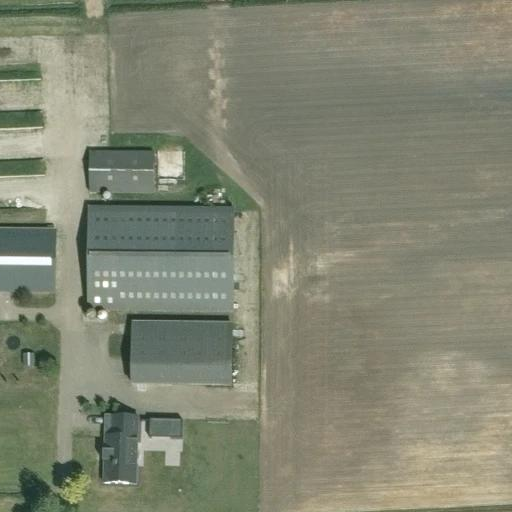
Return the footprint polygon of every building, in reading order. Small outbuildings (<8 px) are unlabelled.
[(92,75),(93,88),(110,86),(109,73),(92,75)] [(44,76),(0,77),(0,110),(46,109),(44,76)] [(0,158),(29,157),(28,130),(47,130),(47,120),(2,121),(2,133),(0,133),(0,158)] [(154,156),(90,156),(90,196),(154,196),(154,156)] [(0,204),(9,204),(8,188),(0,188),(0,204)] [(234,212),(218,212),(90,212),(90,313),(218,313),(235,313),(234,212)] [(0,233),(0,295),(56,295),(56,234),(0,233)] [(132,385),(232,386),(233,326),(132,325),(132,385)] [(23,355),(23,368),(35,367),(34,355),(23,355)] [(104,485),(136,486),(137,419),(112,419),(112,440),(105,440),(104,485)] [(152,423),(152,439),(184,439),(184,424),(152,423)]
